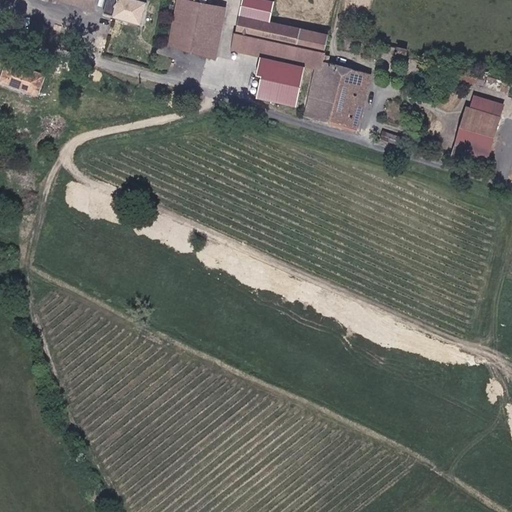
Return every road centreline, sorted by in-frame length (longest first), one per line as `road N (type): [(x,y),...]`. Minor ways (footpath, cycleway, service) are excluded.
road 1 (track): [(399,511),(496,418),(494,375),(461,350),(53,172)]
road 2 (track): [(115,511),(71,417),(34,242),(47,183),(68,146),(96,132),(183,118),(222,93)]
road 3 (unclassified): [(0,26),(19,39),(511,185)]
